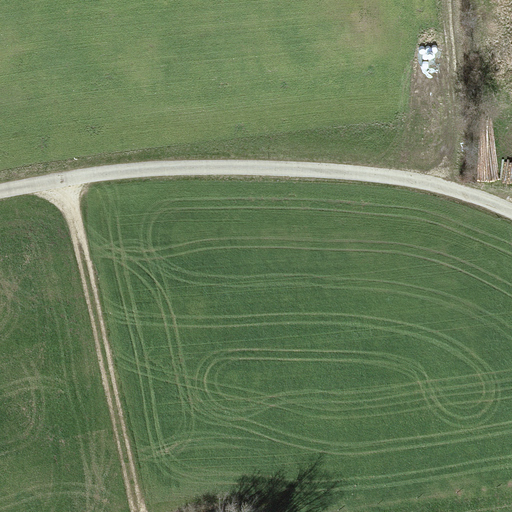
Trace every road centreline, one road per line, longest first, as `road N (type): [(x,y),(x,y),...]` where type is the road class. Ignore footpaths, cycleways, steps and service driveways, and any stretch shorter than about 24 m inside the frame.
road 1 (unclassified): [(0,192),(121,170),(311,169),(442,185),(511,211)]
road 2 (track): [(135,511),(65,179)]
road 3 (track): [(448,0),(455,131),(442,185)]
